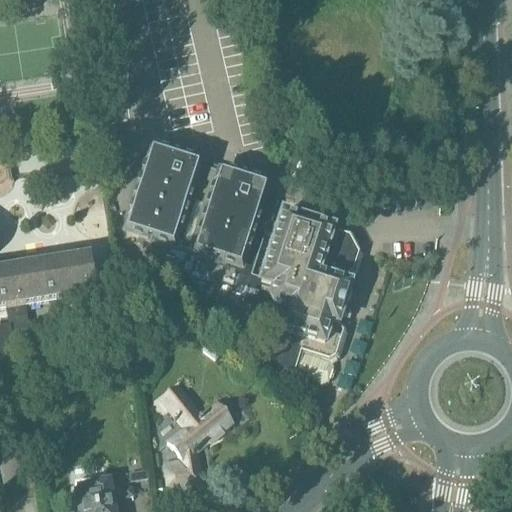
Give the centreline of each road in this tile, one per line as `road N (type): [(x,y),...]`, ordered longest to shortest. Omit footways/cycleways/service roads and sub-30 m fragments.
road 1 (secondary): [(480,339),(486,225),(477,0)]
road 2 (tertiary): [(288,511),(366,440),(421,417)]
